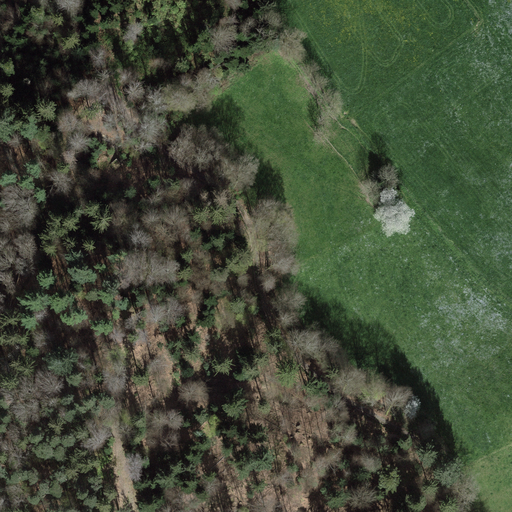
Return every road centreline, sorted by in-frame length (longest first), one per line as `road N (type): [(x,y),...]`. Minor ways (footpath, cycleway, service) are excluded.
road 1 (track): [(459,511),(445,474),(421,443),(307,369),(278,331),(259,295),(242,214),(100,94),(71,124),(49,175),(25,300),(35,419),(24,511)]
road 2 (track): [(128,511),(119,432),(131,296),(120,233)]
